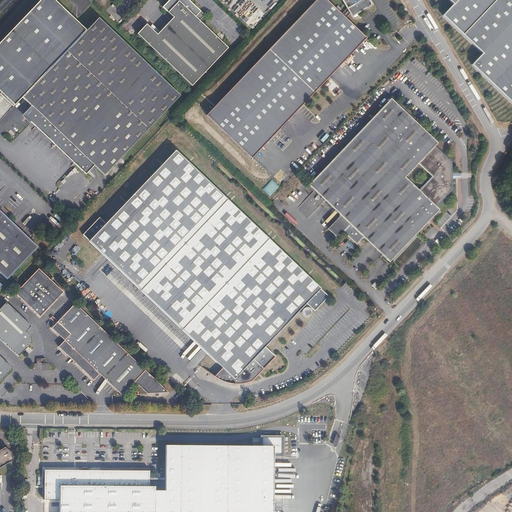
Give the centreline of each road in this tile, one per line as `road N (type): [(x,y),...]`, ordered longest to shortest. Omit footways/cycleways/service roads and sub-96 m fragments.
road 1 (unclassified): [(0,419),(229,421),(293,404),(329,384),(487,220),(497,141)]
road 2 (track): [(72,243),(178,140),(344,295)]
road 3 (unclassified): [(414,0),(497,141)]
road 4 (track): [(149,440),(238,438),(276,428),(302,433)]
